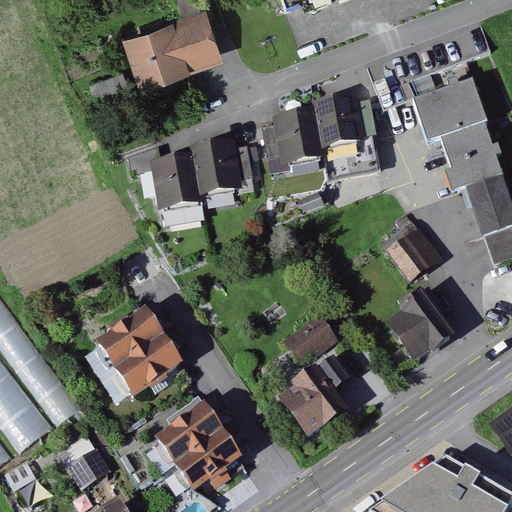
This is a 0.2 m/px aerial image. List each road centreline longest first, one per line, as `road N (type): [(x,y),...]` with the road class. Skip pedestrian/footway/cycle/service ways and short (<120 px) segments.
road 1 (residential): [(247,97),(504,0)]
road 2 (primary): [(298,503),(511,353)]
road 3 (unclassified): [(161,290),(298,503)]
